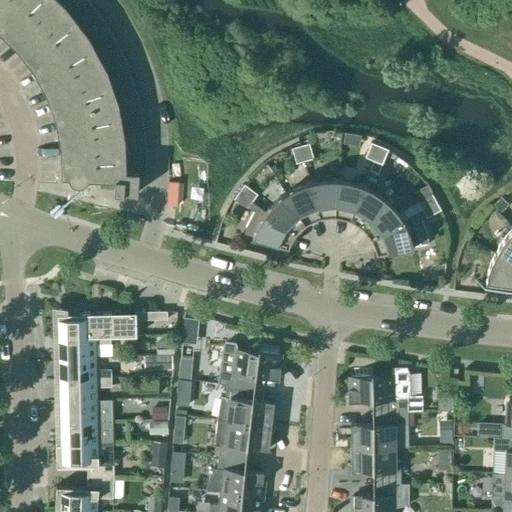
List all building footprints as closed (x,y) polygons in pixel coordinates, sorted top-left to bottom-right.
[(146,178),(145,137),(138,97),(124,58),(105,22),(88,0),(0,0),(0,28),(18,46),(35,68),(48,92),(57,118),(62,145),(62,174),(70,174),(70,175),(71,177),(71,178),(73,180),(74,181),(75,181),(76,182),(78,182),(79,182),(81,182),(83,181),(84,180),(85,179),(86,178),(87,176),(87,175),(101,176),(101,183),(115,185),(114,191),(137,193),(138,177),(146,178)] [(300,146),(305,161),(313,159),(309,143),(300,146)] [(373,161),(379,146),(371,143),(365,157),(373,161)] [(296,164),(305,161),(300,146),(291,148),(296,164)] [(379,146),(373,161),(382,165),(388,149),(379,146)] [(373,161),(370,170),(378,173),(382,165),(373,161)] [(334,216),(337,178),(332,178),(315,180),(310,181),(319,217),(322,217),(332,216),(334,216)] [(349,219),(363,185),(359,183),(342,179),(337,178),(334,216),(337,216),(347,218),(349,219)] [(317,218),(319,217),(310,181),(305,182),(289,190),(285,192),(306,224),(308,222),(317,218)] [(239,192),(252,201),(257,194),(244,185),(239,192)] [(361,227),(386,199),(382,196),(368,187),(363,185),(349,219),(351,220),(360,226),(361,227)] [(426,185),(414,192),(419,201),(432,194),(427,185),(426,185)] [(247,208),(252,201),(239,192),(233,199),(246,209),(247,208)] [(304,225),(306,224),(285,192),(281,195),(268,207),(265,211),(295,234),(297,232),(304,225)] [(422,210),(436,202),(432,194),(419,201),(418,202),(422,210)] [(371,239),(403,221),(401,216),(390,203),(386,199),(361,227),(363,229),(369,237),(371,239)] [(295,234),(265,211),(252,201),(247,208),(254,211),(246,226),(244,233),(252,236),(288,248),(289,245),(294,236),(295,234)] [(436,202),(422,210),(427,218),(440,210),(436,202)] [(403,221),(371,239),(372,241),(375,251),(376,254),(413,247),(412,241),(406,225),(403,221)] [(511,229),(506,235),(500,244),(495,253),(511,262),(511,229)] [(511,262),(495,253),(490,263),(487,273),(486,283),(475,281),(475,283),(511,287),(511,262)] [(111,335),(111,336),(136,335),(136,320),(167,319),(167,311),(57,314),(58,336),(111,335)] [(110,336),(111,336),(111,335),(58,336),(58,358),(96,357),(95,344),(110,344),(110,336)] [(157,354),(173,354),(173,340),(156,341),(157,354)] [(226,384),(253,387),(255,375),(276,378),(281,347),(258,344),(257,351),(238,349),(236,342),(225,340),(222,345),(217,383),(226,384)] [(143,369),(173,369),(172,355),(143,356),(143,369)] [(178,377),(180,358),(192,359),(190,378),(191,378),(193,358),(180,356),(178,377)] [(59,379),(111,378),(111,369),(96,369),(96,357),(58,358),(59,379)] [(190,378),(192,359),(180,358),(178,377),(175,405),(188,406),(190,378)] [(407,411),(422,411),(422,395),(410,395),(410,374),(406,367),(391,367),(389,375),(372,375),(372,368),(349,369),(350,401),(372,400),(372,412),(407,411)] [(59,401),(112,400),(112,399),(97,399),(97,387),(111,387),(111,378),(59,379),(59,401)] [(252,399),(253,387),(226,384),(225,396),(220,395),(216,419),(271,425),(274,402),(263,400),(263,401),(252,399)] [(437,410),(452,410),(452,394),(436,395),(437,410)] [(60,422),(112,421),(112,400),(59,401),(60,422)] [(501,437),(511,437),(511,401),(508,401),(507,424),(502,423),(501,437)] [(151,420),(167,420),(166,407),(151,407),(151,420)] [(351,448),(395,447),(407,447),(407,425),(407,412),(422,411),(407,411),(372,412),(372,424),(361,424),(350,424),(351,448)] [(450,413),(440,414),(440,422),(450,422),(450,413)] [(174,415),(173,427),(184,428),(185,416),(174,415)] [(268,449),(271,425),(216,419),(216,420),(227,421),(224,442),(219,442),(218,455),(245,458),(246,446),(257,448),(268,449)] [(98,443),(113,443),(112,421),(60,422),(60,443),(60,444),(98,443)] [(149,435),(167,434),(167,421),(148,421),(149,435)] [(511,437),(501,437),(493,437),(492,450),(505,451),(504,473),(511,473),(511,437)] [(152,443),(151,459),(165,460),(166,442),(152,441),(152,443)] [(98,456),(98,443),(60,444),(60,443),(56,443),(56,466),(87,466),(87,477),(113,477),(113,455),(98,456)] [(373,483),(400,483),(400,469),(400,460),(395,460),(395,447),(351,448),(351,472),(362,472),(362,471),(373,471),(373,483)] [(183,453),(172,452),(171,462),(182,463),(183,453)] [(244,470),(245,458),(218,455),(216,468),(212,468),(206,486),(206,490),(221,492),(261,496),(264,472),(244,470)] [(511,473),(504,473),(491,472),(491,495),(490,509),(498,509),(511,509),(511,473)] [(112,498),(113,477),(87,477),(86,487),(56,486),(55,509),(60,509),(97,510),(98,498),(112,498)] [(352,511),(393,511),(393,497),(400,497),(400,483),(373,483),(373,495),(352,495),(352,511)] [(259,511),(261,496),(221,492),(219,503),(208,505),(207,511),(259,511)] [(167,509),(178,510),(179,496),(168,496),(167,509)] [(160,511),(161,498),(148,497),(146,511),(160,511)]
